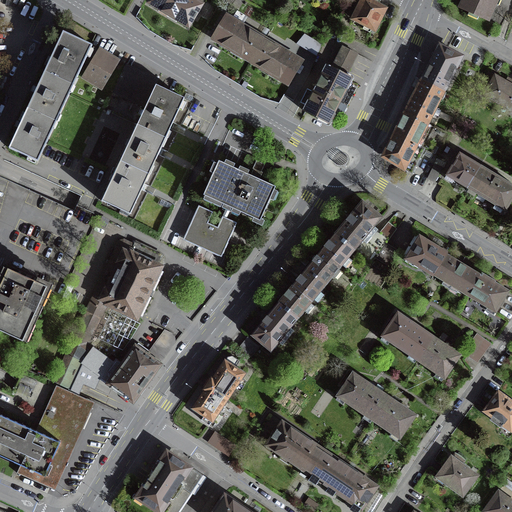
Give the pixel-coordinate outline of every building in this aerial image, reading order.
[(150,0),(148,3),(159,9),(160,8),(178,19),(177,20),(188,27),(203,2),(199,0),(150,0)] [(384,11),(383,7),(369,0),(362,0),(353,19),(355,19),(353,24),(370,32),(372,28),(375,29),(384,11)] [(464,0),(460,8),(488,20),(496,0),(464,0)] [(242,26),(226,16),(212,38),(223,44),(241,55),(240,55),(251,61),(264,39),(249,29),(243,25),(242,26)] [(50,61),(45,72),(73,85),(92,46),(63,33),(50,61)] [(321,45),(304,35),(298,43),(317,54),(321,45)] [(280,48),(264,39),(251,61),(261,67),(279,77),(278,78),(289,84),(302,62),(286,52),(286,51),(281,48),(280,48)] [(99,50),(94,46),(93,48),(94,48),(93,49),(92,49),(91,50),(91,51),(90,52),(90,53),(89,54),(89,55),(95,57),(83,76),(102,88),(118,62),(99,50)] [(327,65),(316,87),(340,99),(351,77),(347,75),(358,54),(342,46),(332,67),(327,65)] [(444,90),(461,57),(440,46),(423,79),(444,90)] [(156,85),(157,83),(135,73),(136,70),(126,66),(114,92),(146,107),(156,85)] [(28,108),(56,121),(73,85),(45,72),(36,90),(28,108)] [(495,77),(488,73),(478,92),(485,95),(495,77)] [(412,86),(417,88),(421,80),(416,77),(412,86)] [(495,100),(501,103),(511,83),(511,80),(508,78),(505,82),(495,77),(485,95),(483,97),(494,103),(495,100)] [(427,124),(444,90),(423,79),(406,113),(427,124)] [(511,83),(501,103),(511,109),(511,83)] [(172,125),(184,98),(156,85),(146,107),(137,125),(166,138),(172,125)] [(328,123),(340,99),(316,87),(314,92),(307,88),(300,102),(307,106),(304,111),(328,123)] [(56,121),(28,108),(23,118),(9,148),(38,161),(56,121)] [(431,126),(427,124),(406,113),(395,134),(420,147),(421,145),(431,126)] [(120,161),(149,174),(160,150),(166,138),(137,125),(134,132),(120,161)] [(420,147),(395,134),(386,151),(386,153),(386,155),(386,157),(388,159),(390,160),(412,173),(424,149),(420,147)] [(480,166),(460,153),(447,175),(467,187),(480,166)] [(118,165),(102,200),(130,213),(143,186),(149,174),(120,161),(118,165)] [(276,187),(219,161),(203,195),(260,221),(276,187)] [(434,163),(428,178),(435,181),(443,168),(434,163)] [(511,184),(480,166),(467,187),(506,210),(511,199),(511,184)] [(382,217),(363,200),(335,233),(355,250),(371,264),(376,258),(386,244),(397,228),(389,222),(380,231),(375,226),(382,217)] [(199,205),(183,239),(221,257),(237,223),(222,216),(217,227),(208,223),(213,212),(199,205)] [(335,233),(321,250),(341,267),(355,250),(335,233)] [(434,275),(434,274),(446,254),(447,254),(448,252),(435,244),(434,245),(420,236),(419,237),(417,235),(402,260),(414,266),(415,264),(434,275)] [(99,284),(66,354),(79,360),(87,343),(92,334),(99,338),(107,320),(100,317),(107,302),(135,316),(147,292),(159,266),(157,266),(162,254),(143,245),(142,248),(122,239),(119,241),(99,284)] [(391,267),(399,252),(386,244),(376,258),(391,267)] [(321,250),(306,267),(327,284),(341,267),(321,250)] [(434,274),(469,296),(481,275),(447,254),(446,254),(434,274)] [(306,267),(292,284),(313,301),(327,284),(306,267)] [(0,329),(23,340),(47,286),(8,268),(0,285),(0,329)] [(482,273),(481,275),(469,296),(496,312),(509,291),(494,282),(495,281),(482,273)] [(298,318),(313,301),(292,284),(278,301),(298,318)] [(271,351),(298,318),(278,301),(250,334),(271,351)] [(382,335),(419,360),(434,337),(416,325),(398,313),(382,335)] [(171,333),(165,330),(149,351),(162,361),(175,343),(175,342),(175,340),(175,338),(175,337),(174,335),(172,333),(171,333)] [(490,343),(478,334),(469,346),(472,349),(467,355),(476,361),(490,343)] [(248,337),(240,348),(251,357),(260,347),(248,337)] [(460,354),(450,348),(451,346),(448,345),(446,343),(445,344),(434,337),(419,360),(445,377),(460,354)] [(87,343),(79,360),(66,354),(54,381),(70,389),(76,393),(81,383),(95,389),(101,376),(109,382),(108,383),(133,401),(143,387),(159,364),(128,341),(113,362),(87,343)] [(228,397),(245,373),(236,367),(240,361),(232,355),(227,356),(213,378),(211,377),(210,379),(207,383),(228,397)] [(338,395),(374,420),(389,397),(372,385),(353,373),(338,395)] [(228,397),(207,383),(206,385),(203,389),(205,390),(193,408),(212,421),(228,397)] [(511,428),(511,401),(498,391),(484,410),(492,417),(491,419),(501,426),(503,424),(511,430),(511,428)] [(84,406),(53,392),(36,430),(61,442),(69,445),(86,407),(84,407),(84,406)] [(415,415),(405,408),(406,406),(404,405),(401,403),(400,404),(389,397),(374,420),(400,437),(415,415)] [(0,453),(1,454),(16,421),(0,414),(0,453)] [(26,426),(16,421),(1,454),(21,463),(17,473),(50,487),(69,445),(61,442),(36,430),(26,426)] [(309,473),(324,450),(282,422),(267,445),(309,473)] [(235,444),(216,431),(208,442),(227,455),(235,444)] [(377,485),(324,450),(309,473),(362,508),(377,485)] [(190,466),(167,451),(165,453),(164,453),(154,468),(155,469),(150,477),(145,485),(144,484),(136,495),(144,501),(144,502),(153,508),(153,507),(160,511),(190,466)] [(463,494),(477,475),(462,464),(464,460),(462,458),(460,456),(457,455),(455,453),(452,457),(438,475),(447,482),(447,483),(463,494)] [(509,489),(511,485),(511,481),(508,479),(503,485),(509,489)] [(511,511),(511,501),(499,491),(484,511),(485,511),(511,511)] [(251,511),(245,507),(225,494),(212,511),(251,511)]
